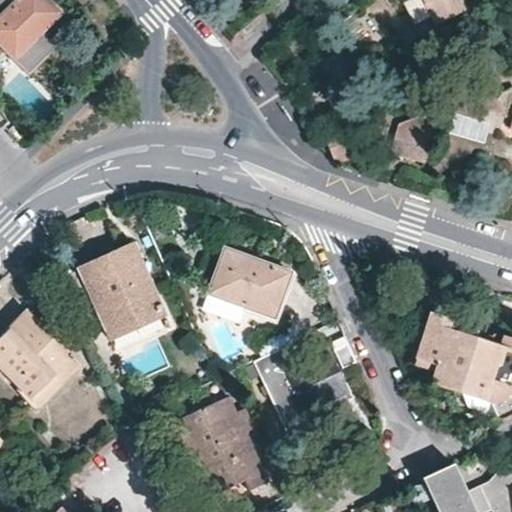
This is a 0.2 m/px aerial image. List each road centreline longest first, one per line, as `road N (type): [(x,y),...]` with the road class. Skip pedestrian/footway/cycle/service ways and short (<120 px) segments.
road 1 (residential): [(315,195),(421,461)]
road 2 (tertiary): [(315,195),(511,259)]
road 3 (residential): [(254,125),(222,69),(182,24),(157,11)]
road 4 (residential): [(157,11),(150,161)]
road 5 (residential): [(421,461),(309,511)]
